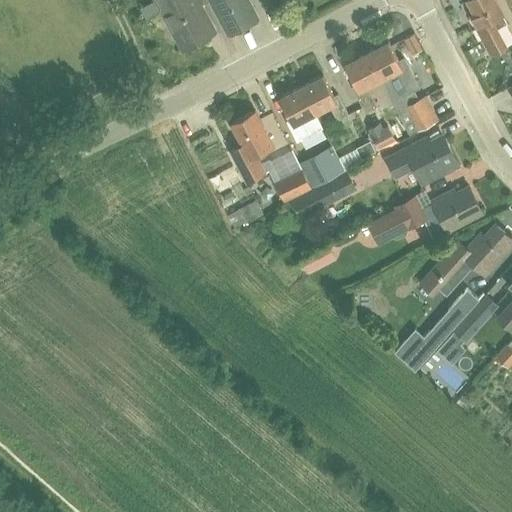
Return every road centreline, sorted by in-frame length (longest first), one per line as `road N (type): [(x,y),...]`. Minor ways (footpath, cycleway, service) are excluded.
road 1 (residential): [(50,165),(378,0)]
road 2 (residential): [(511,169),(421,0)]
